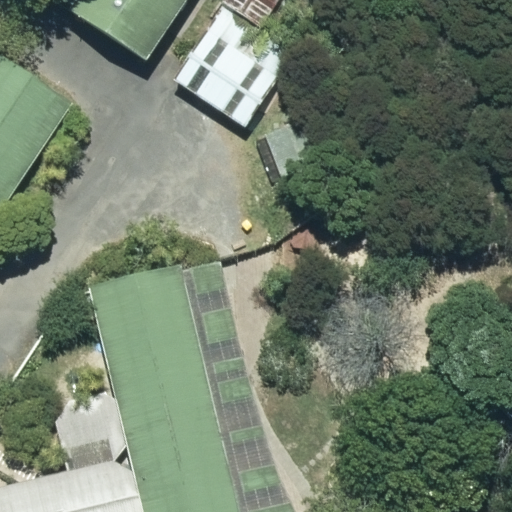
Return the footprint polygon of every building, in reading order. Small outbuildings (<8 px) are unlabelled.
[(65,29),(142,79),(194,0),(41,0),(40,2),(70,22),(65,29)] [(230,0),(219,18),(258,43),(285,0),(230,0)] [(292,64),(258,43),(219,18),(171,95),(243,142),(292,64)] [(0,224),(73,116),(0,67),(0,224)] [(265,142),(289,193),(332,173),(308,122),(265,142)] [(0,511),(228,511),(171,269),(77,291),(118,459),(0,488),(0,511)]
